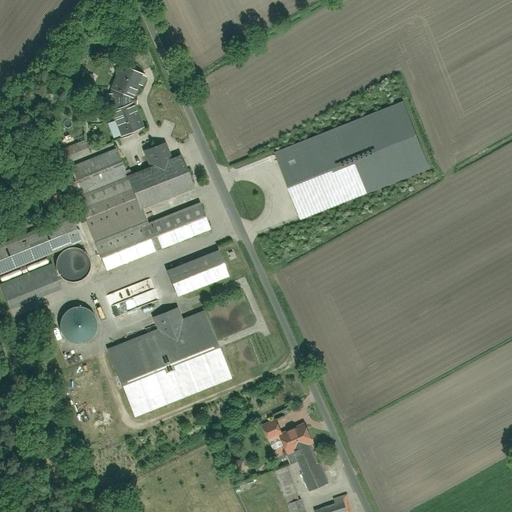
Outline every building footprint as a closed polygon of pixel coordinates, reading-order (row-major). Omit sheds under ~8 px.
[(145,76),(119,65),(115,75),(116,76),(110,90),(133,100),(139,85),(142,87),(146,78),(144,77),(145,76)] [(405,102),(274,153),(301,222),(432,170),(405,102)] [(144,128),(134,103),(110,113),(120,138),(144,128)] [(60,162),(89,151),(84,139),(55,150),(60,162)] [(172,160),(166,143),(144,152),(150,169),(126,178),(79,197),(76,198),(94,244),(148,223),(143,209),(194,189),(181,156),(172,160)] [(115,149),(67,168),(79,197),(126,178),(115,149)] [(94,244),(106,273),(209,232),(197,203),(148,223),(94,244)] [(0,243),(0,273),(81,242),(71,216),(0,243)] [(57,258),(55,263),(55,269),(56,275),(59,279),(64,283),(70,285),(75,284),(81,282),(85,279),(88,274),(90,269),(89,263),(87,258),(83,253),(78,251),(72,250),(66,251),(61,254),(57,258)] [(229,278),(218,252),(166,272),(177,299),(229,278)] [(0,283),(0,284),(10,310),(61,290),(50,264),(0,283)] [(151,278),(106,293),(110,305),(134,296),(137,304),(158,297),(151,278)] [(143,305),(114,318),(118,328),(148,315),(143,305)] [(59,324),(59,329),(61,335),(64,340),(69,344),(74,346),(80,346),(87,344),(92,340),(96,335),(97,329),(96,322),(94,316),(89,312),(83,309),(77,308),(70,310),(65,313),(62,318),(59,324)] [(177,308),(152,318),(158,331),(106,352),(133,419),(229,380),(202,313),(183,321),(177,308)] [(277,422),(261,428),(266,441),(282,435),(277,422)] [(292,455),(307,493),(328,485),(313,447),(314,447),(306,425),(270,439),(279,460),(292,455)] [(230,458),(229,468),(242,469),(243,459),(230,458)] [(287,468),(274,472),(285,506),(298,502),(287,468)] [(334,500),(335,506),(315,511),(347,511),(346,507),(350,506),(347,496),(334,500)] [(302,511),(298,502),(285,506),(287,511),(302,511)]
